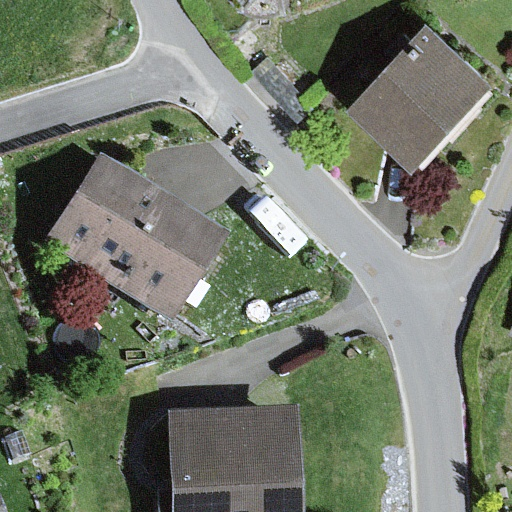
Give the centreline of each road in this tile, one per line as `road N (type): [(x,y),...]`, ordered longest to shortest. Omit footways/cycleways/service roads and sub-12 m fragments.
road 1 (residential): [(430,327),(188,69)]
road 2 (residential): [(0,125),(188,69)]
road 3 (residential): [(443,511),(430,327)]
road 4 (residential): [(430,327),(511,174)]
